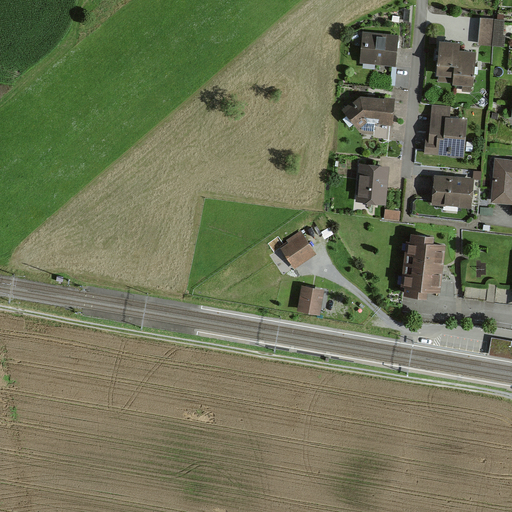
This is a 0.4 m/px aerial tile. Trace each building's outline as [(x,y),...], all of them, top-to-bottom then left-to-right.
[(504,21),(481,19),(479,44),(503,45),(504,21)] [(396,35),(364,33),(362,63),(393,65),(396,35)] [(438,78),(454,79),(455,62),(458,62),(458,49),(459,41),(441,40),(438,78)] [(474,50),(458,49),(458,62),(455,62),(454,79),(454,81),(463,81),(463,88),(472,89),(474,50)] [(393,99),(360,97),(341,113),(357,129),(366,122),(391,123),(393,99)] [(451,106),(432,104),(429,130),(426,130),(424,152),(464,156),(467,117),(450,115),(451,106)] [(511,163),(496,163),(493,203),(511,203),(511,163)] [(388,168),(361,165),(356,201),(383,204),(388,168)] [(473,182),(434,178),(432,204),(471,208),(473,182)] [(400,213),(386,211),(385,220),(399,222),(400,213)] [(290,245),(283,250),(295,268),(317,253),(302,231),(287,241),(290,245)] [(432,239),(409,236),(402,294),(425,297),(426,290),(438,292),(443,246),(431,245),(432,239)] [(323,291),(303,287),(298,312),(319,316),(323,291)] [(511,343),(491,340),(488,355),(511,359),(511,343)]
